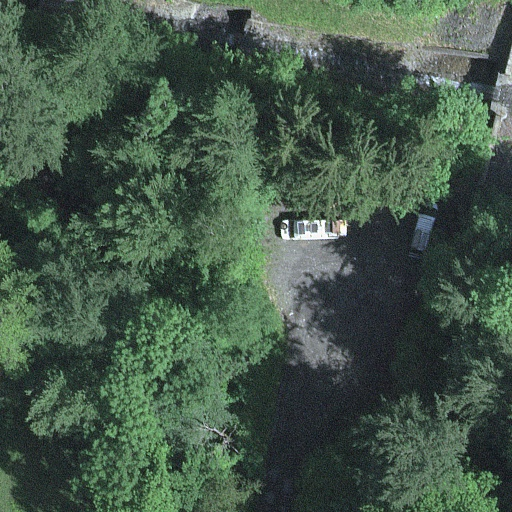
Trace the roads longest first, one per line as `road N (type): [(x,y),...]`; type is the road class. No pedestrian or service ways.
road 1 (track): [(0,124),(12,125),(85,186),(123,245),(157,482),(169,511)]
road 2 (track): [(291,511),(358,298),(410,228)]
